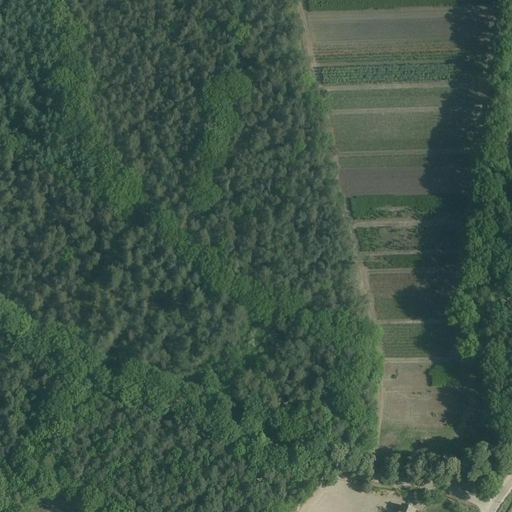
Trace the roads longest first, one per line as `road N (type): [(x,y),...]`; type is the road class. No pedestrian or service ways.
road 1 (unclassified): [(491,509),(443,488),(324,466),(0,335)]
road 2 (track): [(296,0),(379,375),(370,453),(348,473)]
